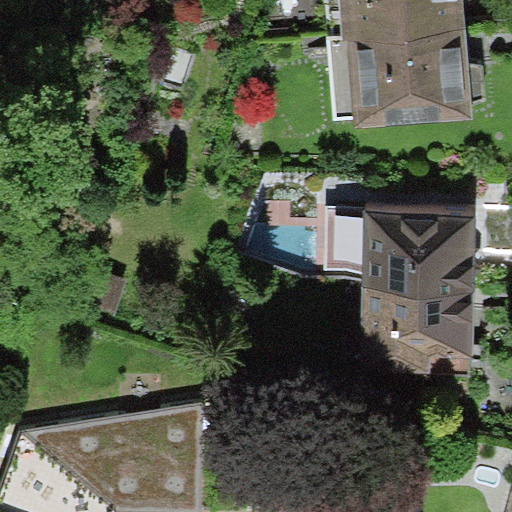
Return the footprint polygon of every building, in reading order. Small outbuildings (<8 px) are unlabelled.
[(345,0),(348,26),(352,26),(458,17),(457,0),(345,0)] [(460,39),(458,17),(352,26),(355,62),(329,64),(333,112),(465,101),(465,97),(468,97),(484,92),(481,58),(464,56),(461,56),(460,39)] [(363,262),(363,274),(472,276),(473,236),(474,203),(364,200),(364,204),(336,203),(335,261),(363,262)] [(472,295),(472,276),(363,274),(361,358),(427,359),(428,343),(471,343),(472,295)] [(43,396),(64,334),(24,320),(2,382),(43,396)] [(20,425),(0,479),(0,511),(117,511),(119,508),(201,510),(204,397),(20,425)]
